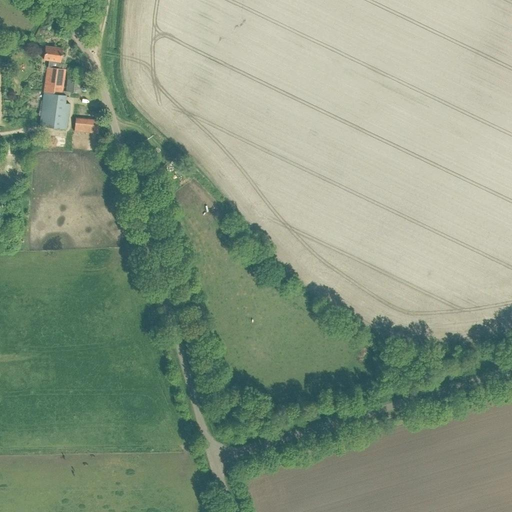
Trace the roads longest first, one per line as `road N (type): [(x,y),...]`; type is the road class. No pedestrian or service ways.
road 1 (unclassified): [(212,459),(100,81),(43,0)]
road 2 (unclassified): [(212,459),(511,370)]
